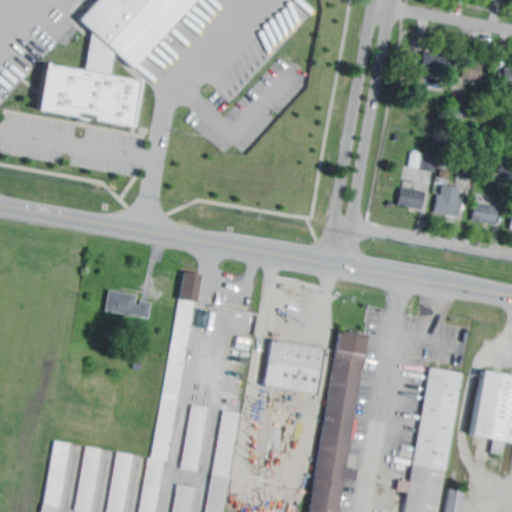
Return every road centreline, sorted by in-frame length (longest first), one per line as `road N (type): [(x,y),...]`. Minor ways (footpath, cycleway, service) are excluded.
road 1 (secondary): [(0,204),(511,296)]
road 2 (residential): [(386,0),(339,264)]
road 3 (residential): [(511,29),(385,6)]
